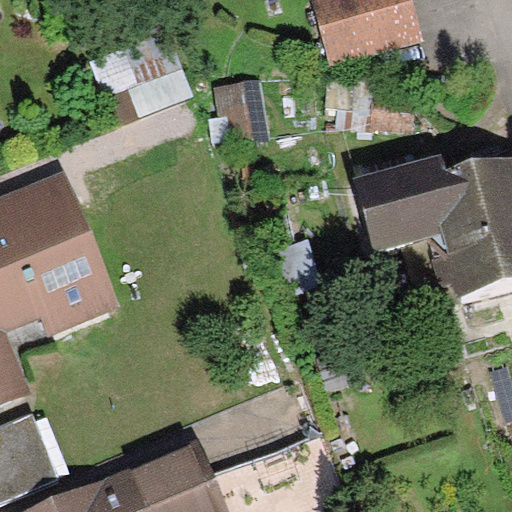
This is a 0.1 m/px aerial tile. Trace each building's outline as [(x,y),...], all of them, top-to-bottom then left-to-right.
[(406,0),(317,0),(333,62),(417,40),(406,0)] [(430,181),(365,199),(381,257),(446,240),(464,307),(511,294),(511,170),(433,191),(430,181)] [(60,189),(0,213),(0,214),(4,224),(29,285),(50,337),(110,312),(60,189)] [(4,224),(0,225),(0,400),(17,393),(0,353),(0,296),(29,285),(4,224)] [(32,423),(0,435),(0,510),(57,488),(32,423)] [(296,511),(271,454),(198,486),(209,511),(296,511)] [(94,499),(63,511),(209,511),(198,486),(187,460),(136,482),(138,487),(97,505),(94,499)]
